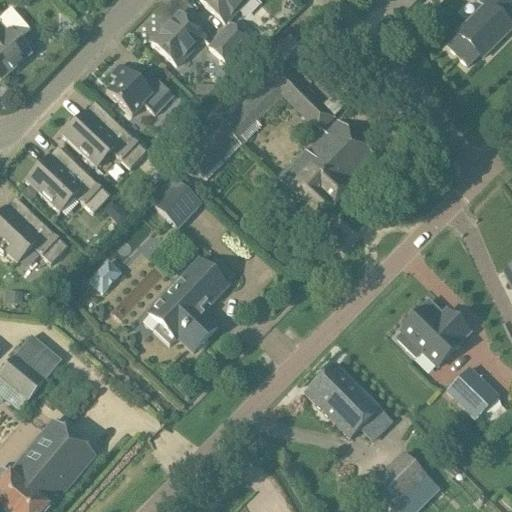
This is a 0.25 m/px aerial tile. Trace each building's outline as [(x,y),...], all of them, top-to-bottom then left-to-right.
[(201,0),(199,3),(224,26),(248,0),(201,0)] [(479,57),(481,60),(511,30),(500,18),(511,6),(504,0),(483,0),(480,4),(484,8),(457,35),(460,38),(447,50),(466,70),(479,57)] [(0,83),(30,57),(18,44),(30,33),(10,11),(0,19),(0,83)] [(151,45),(175,69),(203,40),(178,16),(151,45)] [(219,39),(237,55),(248,43),(230,27),(219,39)] [(219,39),(208,50),(226,67),(237,55),(219,39)] [(105,95),(131,119),(142,107),(154,118),(172,99),(142,70),(132,80),(119,67),(110,77),(116,83),(105,95)] [(187,163),(205,183),(244,143),(259,128),(254,124),(295,82),(281,68),(187,163)] [(191,100),(182,110),(192,118),(201,109),(191,100)] [(333,120),(321,107),(311,116),(324,129),(333,120)] [(78,122),(62,139),(95,171),(111,155),(129,173),(146,155),(108,119),(99,129),(88,119),(82,126),(78,122)] [(278,184),(318,223),(354,187),(352,185),(375,161),(336,123),(278,184)] [(71,164),(62,174),(51,164),(45,171),(41,167),(25,184),(58,216),(73,200),(92,218),(109,201),(71,164)] [(175,234),(197,207),(181,193),(159,221),(175,234)] [(0,219),(0,255),(3,259),(5,256),(16,266),(19,263),(20,264),(30,253),(29,252),(31,250),(50,268),(66,251),(29,215),(19,225),(9,215),(2,222),(0,219)] [(199,264),(148,318),(149,319),(152,316),(161,325),(153,334),(169,349),(177,340),(193,355),(216,331),(199,314),(206,307),(207,308),(225,289),(199,264)] [(104,267),(87,283),(98,295),(116,279),(104,267)] [(511,270),(503,276),(511,291),(511,270)] [(3,306),(21,308),(22,296),(4,294),(3,306)] [(441,319),(427,305),(399,334),(402,337),(396,342),(415,360),(420,355),(436,370),(459,348),(458,347),(468,336),(445,314),(441,319)] [(43,386),(13,360),(0,375),(0,379),(28,403),(43,386)] [(335,367),(305,396),(350,442),(380,412),(335,367)] [(497,400),(468,372),(446,395),(474,423),(497,400)] [(0,511),(48,511),(94,458),(53,423),(7,477),(1,471),(0,471),(0,511)] [(401,453),(367,486),(391,511),(411,511),(436,489),(401,453)] [(441,462),(456,477),(460,473),(445,458),(441,462)]
